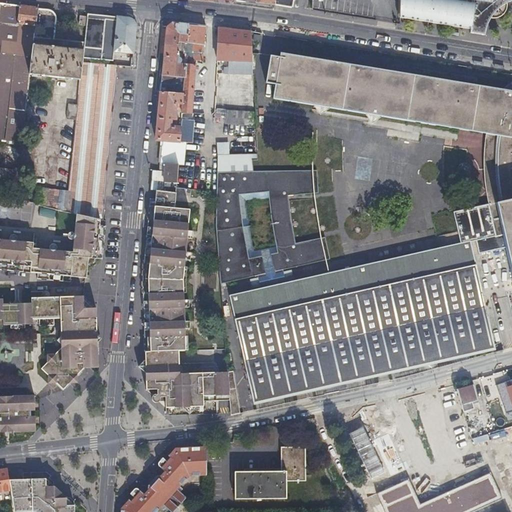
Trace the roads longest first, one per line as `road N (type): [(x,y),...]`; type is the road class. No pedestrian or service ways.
road 1 (residential): [(111,440),(246,423),(511,356)]
road 2 (secondary): [(154,6),(511,57)]
road 3 (residential): [(123,295),(154,6)]
road 4 (residential): [(123,295),(111,440)]
